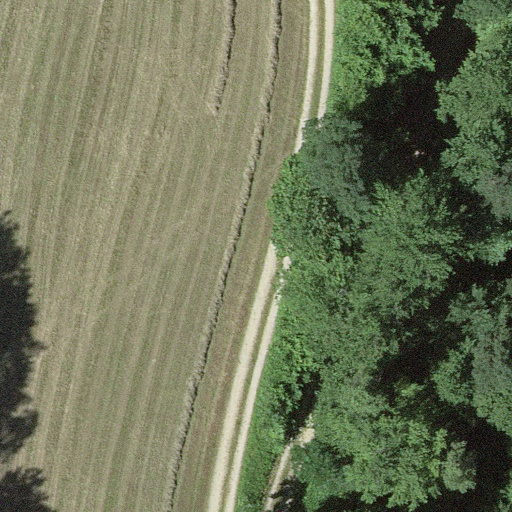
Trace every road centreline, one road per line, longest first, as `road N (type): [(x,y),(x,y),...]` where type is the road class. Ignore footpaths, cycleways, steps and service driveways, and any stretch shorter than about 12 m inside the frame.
road 1 (track): [(471,0),(284,511)]
road 2 (track): [(320,0),(325,47),(212,511)]
